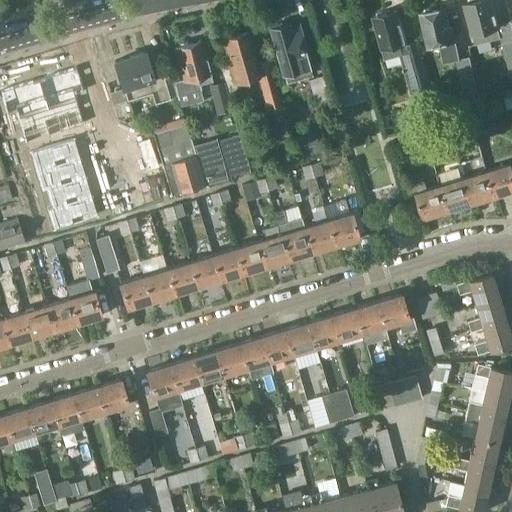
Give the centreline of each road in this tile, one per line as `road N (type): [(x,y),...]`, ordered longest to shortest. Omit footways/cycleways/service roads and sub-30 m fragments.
road 1 (residential): [(511,244),(460,247),(0,387)]
road 2 (unknown): [(0,125),(35,154),(67,148),(86,116),(80,22)]
road 3 (residential): [(0,45),(167,0)]
